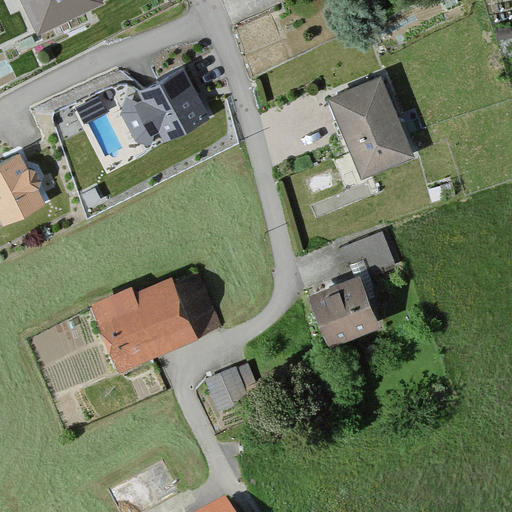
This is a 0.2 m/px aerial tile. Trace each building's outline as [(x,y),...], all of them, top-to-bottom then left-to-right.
[(98,0),(24,0),(38,30),(99,2),(98,0)] [(208,116),(183,66),(138,89),(143,98),(136,103),(125,99),(119,114),(133,139),(148,144),(158,127),(164,139),(208,116)] [(382,77),(331,97),(362,176),(413,156),(382,77)] [(19,155),(0,164),(0,218),(2,223),(43,203),(19,155)] [(379,325),(359,274),(312,293),(332,344),(379,325)] [(194,276),(175,284),(196,335),(215,326),(194,276)] [(175,284),(172,277),(95,309),(120,371),(198,340),(196,335),(175,284)] [(244,364),(204,381),(218,415),(258,398),(244,364)]
